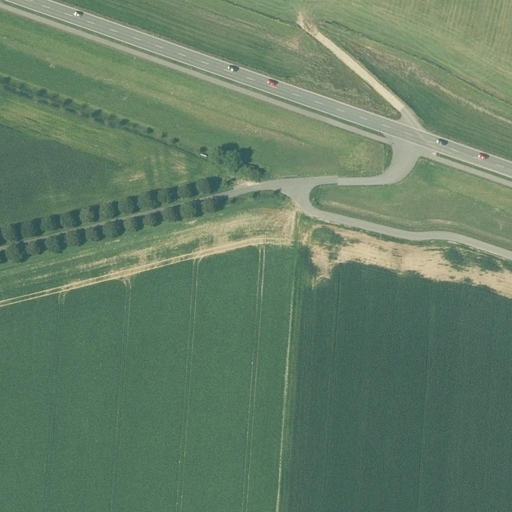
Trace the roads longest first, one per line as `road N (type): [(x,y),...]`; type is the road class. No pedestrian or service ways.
road 1 (secondary): [(511,166),(34,0)]
road 2 (track): [(511,260),(315,201),(292,179)]
road 3 (track): [(411,131),(404,109),(316,36)]
